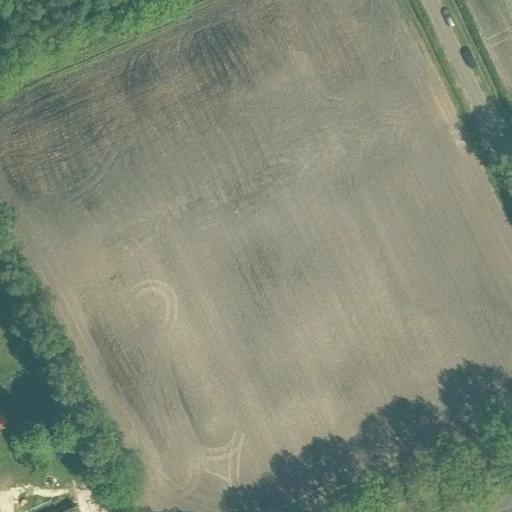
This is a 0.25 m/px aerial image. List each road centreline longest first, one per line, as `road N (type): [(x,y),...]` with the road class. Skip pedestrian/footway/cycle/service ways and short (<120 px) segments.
road 1 (unclassified): [(511,175),(429,0)]
road 2 (tertiary): [(365,511),(511,442)]
